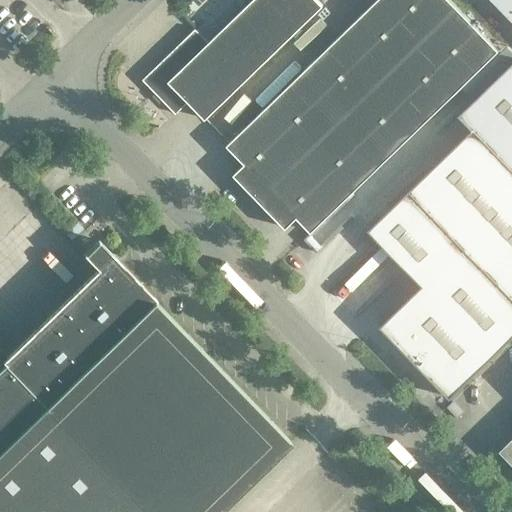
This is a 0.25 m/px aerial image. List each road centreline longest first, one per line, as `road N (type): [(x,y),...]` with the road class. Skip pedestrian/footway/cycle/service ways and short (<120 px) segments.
road 1 (unclassified): [(475,511),(53,77)]
road 2 (unknown): [(134,160),(104,184),(103,206),(322,449),(367,400)]
road 3 (unknown): [(302,276),(449,142)]
road 4 (unknown): [(302,276),(425,389)]
